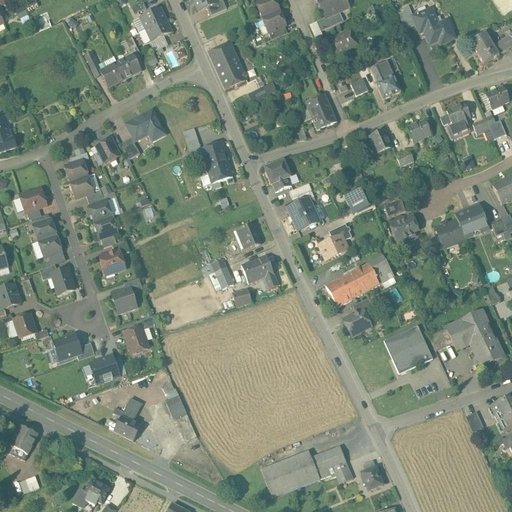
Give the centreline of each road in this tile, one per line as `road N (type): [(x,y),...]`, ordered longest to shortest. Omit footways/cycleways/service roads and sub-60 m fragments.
road 1 (tertiary): [(377,428),(249,163)]
road 2 (primary): [(0,393),(235,511)]
road 3 (residential): [(205,68),(45,150)]
road 4 (residential): [(45,150),(98,319)]
road 5 (residential): [(511,73),(451,89),(349,133)]
road 6 (residential): [(292,0),(349,133)]
road 7 (residential): [(511,386),(377,428)]
